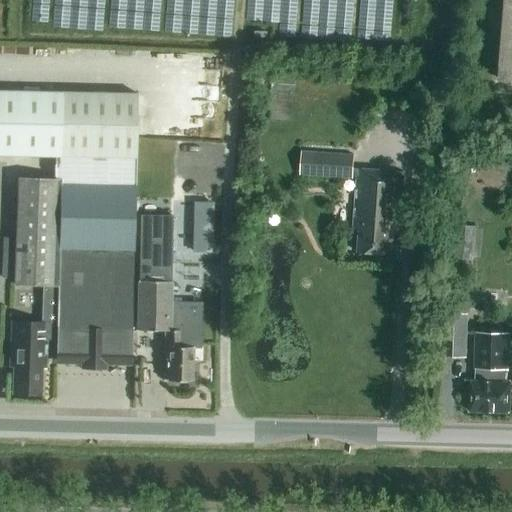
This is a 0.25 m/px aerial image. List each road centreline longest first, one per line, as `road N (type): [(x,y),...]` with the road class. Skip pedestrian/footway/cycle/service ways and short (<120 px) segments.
road 1 (secondary): [(511,437),(0,428)]
road 2 (unknown): [(0,57),(149,61),(170,79),(172,112)]
